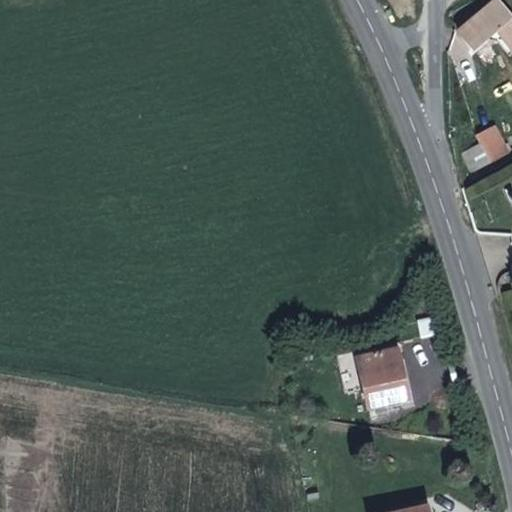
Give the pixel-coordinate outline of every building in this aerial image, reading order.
[(511,50),(511,19),(496,0),(458,33),(472,50),(495,31),(511,51),(511,50)] [(496,129),(478,139),(481,146),(464,154),(473,172),(509,153),(496,129)] [(419,338),(436,336),(433,317),(416,319),(419,338)] [(345,392),(364,388),(357,360),(394,353),(406,403),(398,405),(399,410),(415,407),(401,345),(338,359),(345,392)] [(357,360),(364,388),(370,417),(399,410),(398,405),(406,403),(394,353),(357,360)]
